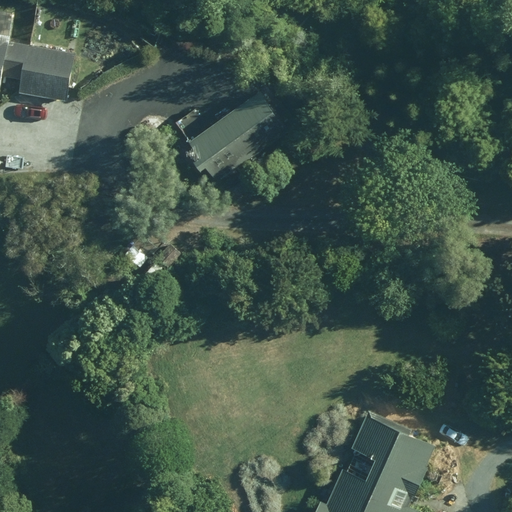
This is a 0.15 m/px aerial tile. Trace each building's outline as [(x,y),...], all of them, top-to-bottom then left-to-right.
[(0,107),(14,108),(13,88),(16,88),(24,90),(24,103),(57,104),(72,95),(83,62),(23,43),(24,33),(0,30),(0,107)] [(273,76),(192,137),(226,182),(307,122),(273,76)] [(160,260),(148,273),(155,279),(167,266),(172,271),(187,254),(172,240),(157,257),(160,260)] [(511,382),(502,390),(511,402),(511,382)] [(440,438),(375,408),(357,447),(381,458),(371,480),(348,467),(323,511),(433,511),(402,496),(412,472),(423,476),(440,438)] [(255,454),(277,435),(265,422),(244,440),(255,454)]
